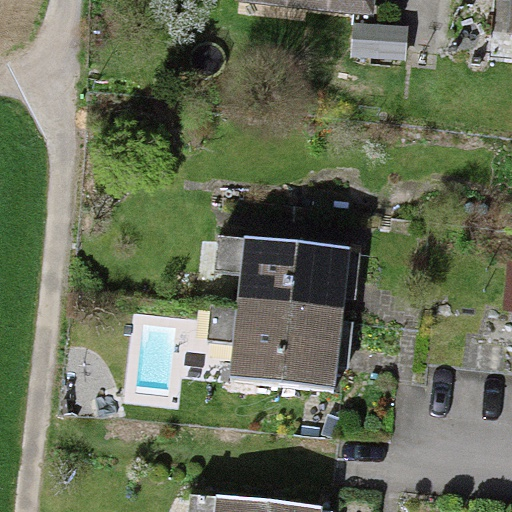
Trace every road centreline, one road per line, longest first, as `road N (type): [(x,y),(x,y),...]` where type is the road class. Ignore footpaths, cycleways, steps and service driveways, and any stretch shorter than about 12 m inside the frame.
road 1 (track): [(24,511),(60,203),(68,0)]
road 2 (residential): [(339,463),(511,484)]
